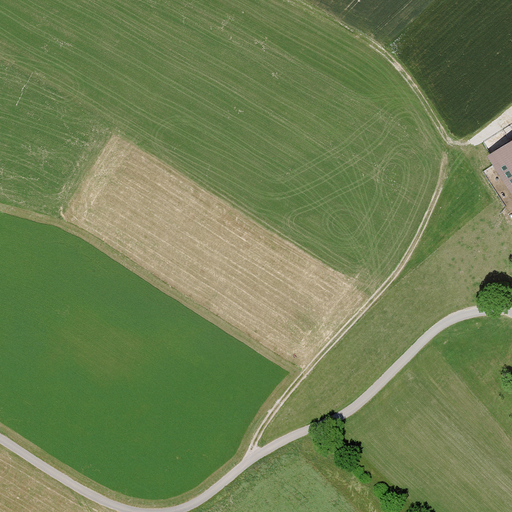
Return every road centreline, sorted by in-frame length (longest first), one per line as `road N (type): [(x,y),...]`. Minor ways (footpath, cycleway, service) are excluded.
road 1 (unclassified): [(177,511),(200,506),(274,443),(357,405),(425,337),(456,318),(511,307)]
road 2 (unclassified): [(0,440),(97,506),(121,511)]
